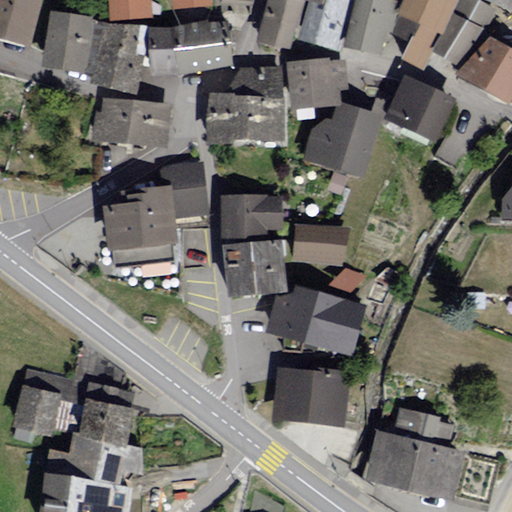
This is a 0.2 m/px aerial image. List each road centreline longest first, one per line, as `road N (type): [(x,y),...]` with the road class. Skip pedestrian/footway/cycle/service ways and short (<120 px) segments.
road 1 (residential): [(192,98),(206,141),(231,394),(217,420)]
road 2 (residential): [(243,66),(373,64),(511,115)]
road 3 (secondary): [(217,420),(0,249)]
road 4 (residential): [(192,98),(181,152),(0,243)]
road 5 (residential): [(0,53),(95,91),(192,98)]
